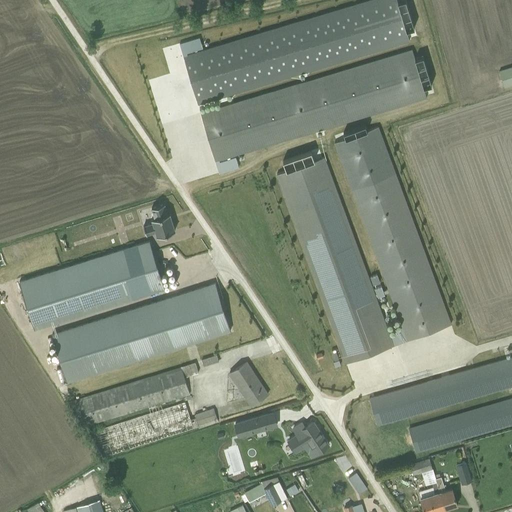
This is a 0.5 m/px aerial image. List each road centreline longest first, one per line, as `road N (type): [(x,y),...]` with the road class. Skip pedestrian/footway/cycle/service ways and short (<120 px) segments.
road 1 (unclassified): [(391,511),(51,0)]
road 2 (track): [(278,0),(85,51)]
